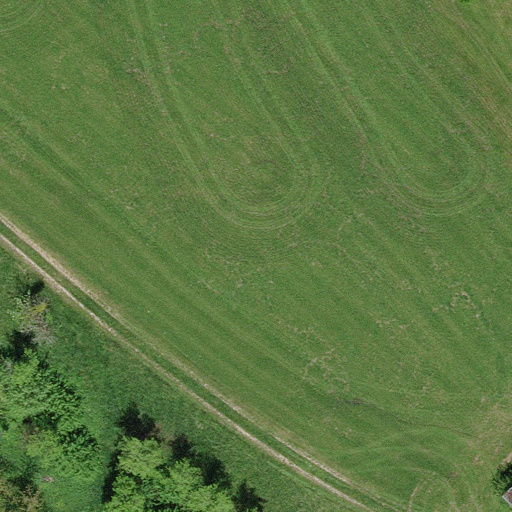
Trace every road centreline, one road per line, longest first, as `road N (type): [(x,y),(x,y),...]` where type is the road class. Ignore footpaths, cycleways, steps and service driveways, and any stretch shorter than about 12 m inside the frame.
road 1 (track): [(0,217),(116,320),(303,458),(406,511)]
road 2 (track): [(116,320),(140,436),(111,511)]
